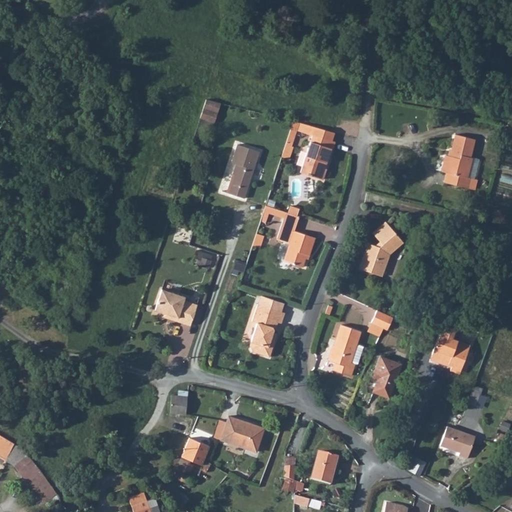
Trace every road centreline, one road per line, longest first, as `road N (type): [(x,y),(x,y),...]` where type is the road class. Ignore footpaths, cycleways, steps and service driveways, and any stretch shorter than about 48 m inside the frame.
road 1 (residential): [(303,400),(305,332),(363,153),(361,0)]
road 2 (residential): [(160,375),(27,339),(0,318)]
road 3 (residential): [(160,375),(303,400)]
